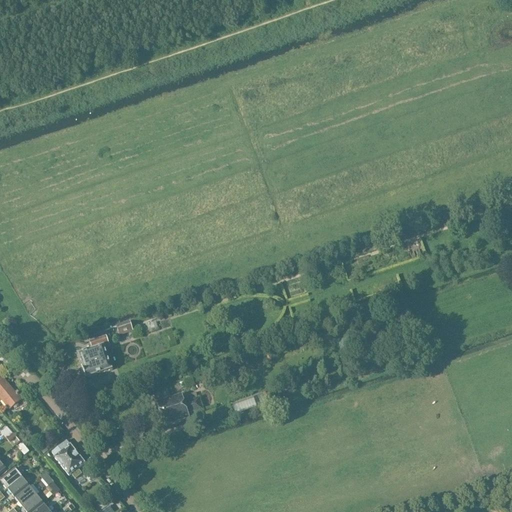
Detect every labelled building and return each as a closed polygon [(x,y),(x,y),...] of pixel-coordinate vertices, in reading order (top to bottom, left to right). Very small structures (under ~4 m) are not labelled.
[(133,333),(130,322),(116,327),(119,337),(133,333)] [(107,340),(104,332),(88,337),(93,351),(78,356),(86,381),(111,372),(104,351),(110,349),(107,340)] [(278,359),(276,354),(289,350),(287,346),(264,353),(267,362),(278,359)] [(0,374),(0,399),(9,411),(13,408),(14,409),(18,406),(17,405),(23,400),(18,394),(16,395),(0,376),(1,375),(0,374)] [(184,382),(187,389),(195,386),(192,379),(184,382)] [(170,399),(167,388),(155,391),(159,403),(156,404),(164,427),(189,419),(188,415),(202,410),(198,399),(184,403),(182,396),(170,399)] [(84,465),(70,447),(66,442),(52,454),(56,459),(55,460),(69,477),(71,475),(75,480),(81,475),(78,470),(84,465)] [(47,452),(41,444),(36,448),(43,455),(47,452)] [(22,480),(14,470),(0,481),(8,491),(22,480)] [(29,488),(22,480),(8,491),(15,500),(29,488)] [(30,490),(34,487),(32,485),(29,488),(15,500),(22,509),(36,497),(30,490)] [(42,504),(36,497),(22,509),(24,511),(35,511),(44,505),(47,502),(46,501),(42,504)]
